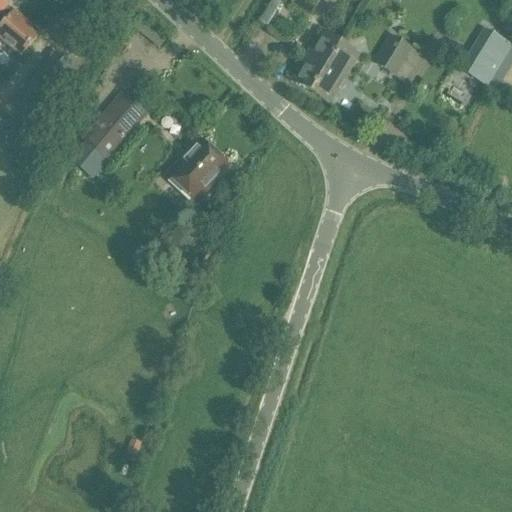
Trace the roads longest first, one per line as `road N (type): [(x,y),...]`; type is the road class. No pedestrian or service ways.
road 1 (tertiary): [(234,511),(350,166)]
road 2 (tertiary): [(350,166),(300,131),(160,0)]
road 3 (tertiary): [(350,166),(511,234)]
